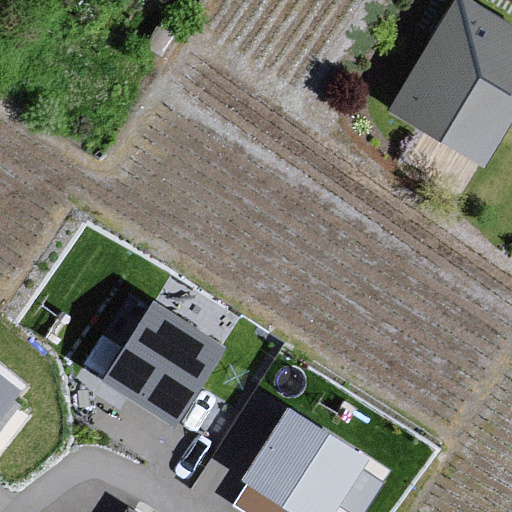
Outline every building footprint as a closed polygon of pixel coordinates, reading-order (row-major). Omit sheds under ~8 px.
[(511,22),(475,0),(445,0),(383,103),(482,163),(511,112),(511,22)] [(101,330),(82,360),(174,418),(224,339),(149,292),(117,341),(101,330)] [(0,401),(15,383),(0,371),(0,401)] [(281,398),(236,470),(246,476),(229,502),(245,511),(327,511),(366,450),(281,398)] [(137,511),(123,503),(117,511),(137,511)]
